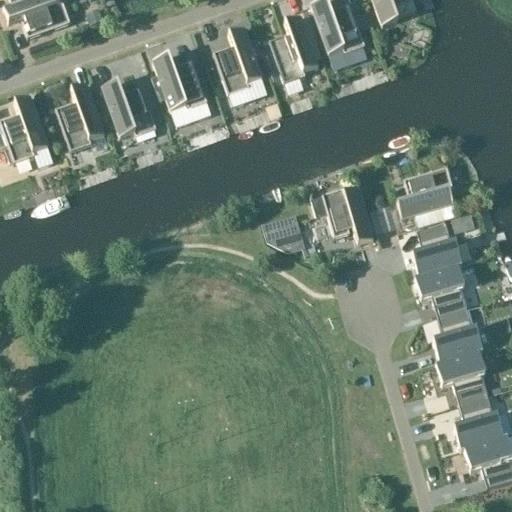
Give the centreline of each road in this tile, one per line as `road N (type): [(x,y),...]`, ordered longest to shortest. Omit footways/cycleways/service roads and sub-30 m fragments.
road 1 (residential): [(1,85),(242,0)]
road 2 (residential): [(426,511),(364,291)]
